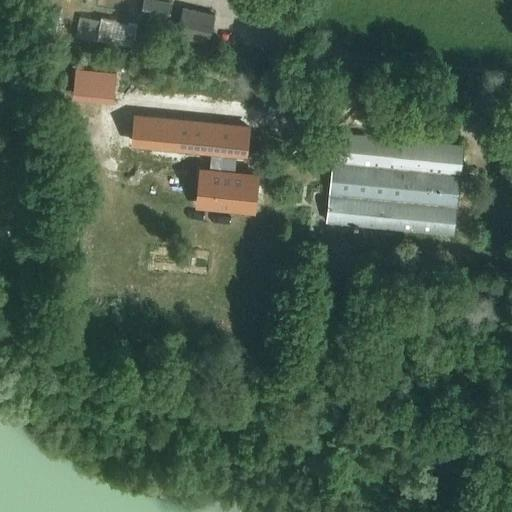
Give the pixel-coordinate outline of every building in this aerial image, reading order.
[(168,20),(172,1),(166,0),(143,0),(140,14),(168,20)] [(214,12),(183,5),(176,37),(206,44),(214,12)] [(100,18),(79,15),(76,36),(98,40),(98,38),(134,45),(138,23),(101,17),(100,18)] [(226,126),(156,119),(153,145),(224,152),(226,126)] [(255,175),(257,155),(265,156),(268,130),(252,128),(250,155),(236,153),(234,173),(222,172),(219,207),(275,213),(278,178),(255,175)] [(327,220),(454,233),(463,145),(336,132),(327,220)]
